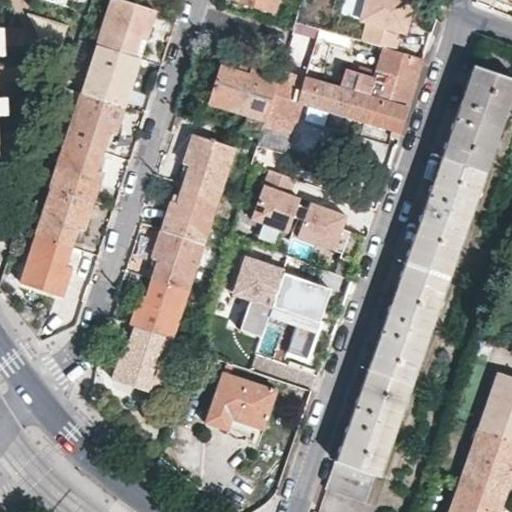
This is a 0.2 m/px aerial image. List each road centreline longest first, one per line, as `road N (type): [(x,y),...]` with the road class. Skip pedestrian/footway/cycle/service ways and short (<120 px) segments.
road 1 (residential): [(292,511),(465,14)]
road 2 (residential): [(199,0),(92,338),(37,393)]
road 3 (primary): [(165,511),(96,460),(37,393)]
